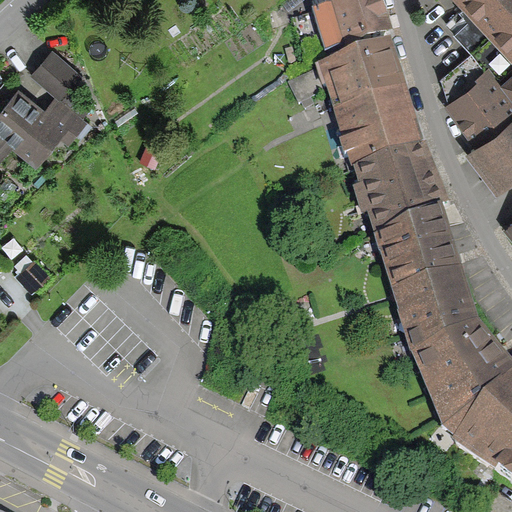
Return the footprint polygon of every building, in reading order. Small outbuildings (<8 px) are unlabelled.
[(380,0),(331,0),(328,1),(343,50),(391,35),(380,0)] [(511,0),(456,0),(462,7),(442,23),(469,53),(496,82),(511,66),(511,0)] [(45,44),(28,65),(59,90),(76,68),(45,44)] [(442,433),(455,442),(511,377),(511,366),(480,323),(463,275),(447,220),(454,217),(431,145),(419,148),(390,45),(320,65),(350,170),(372,243),(379,241),(395,296),(394,297),(412,359),(412,360),(413,363),(442,433)] [(447,103),(442,107),(471,145),(511,111),(511,100),(496,82),(469,53),(439,77),(447,103)] [(511,74),(501,85),(511,97),(511,74)] [(94,127),(83,118),(84,118),(58,97),(48,110),(20,88),(0,112),(0,155),(8,162),(17,150),(42,170),(69,137),(79,145),(94,127)] [(462,152),(498,193),(511,181),(511,111),(471,145),(462,152)] [(27,270),(41,286),(53,276),(39,260),(27,270)] [(511,377),(455,442),(454,444),(498,476),(507,482),(511,484),(511,377)]
